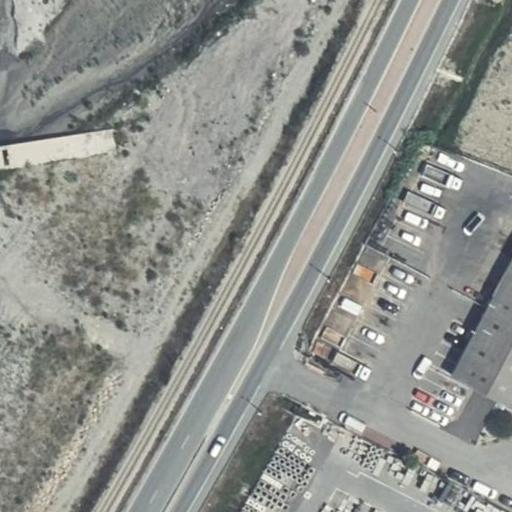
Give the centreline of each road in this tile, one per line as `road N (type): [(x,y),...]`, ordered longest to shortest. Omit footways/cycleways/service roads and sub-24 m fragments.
road 1 (primary): [(177,511),(450,0)]
road 2 (primary): [(407,0),(144,511)]
road 3 (track): [(149,368),(345,0)]
road 4 (track): [(0,282),(149,368)]
road 5 (track): [(55,511),(149,368)]
